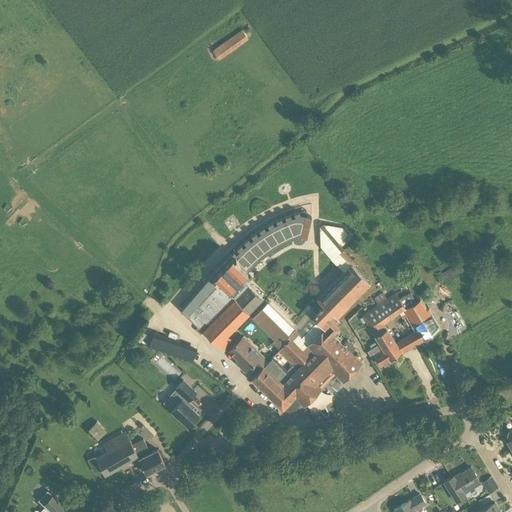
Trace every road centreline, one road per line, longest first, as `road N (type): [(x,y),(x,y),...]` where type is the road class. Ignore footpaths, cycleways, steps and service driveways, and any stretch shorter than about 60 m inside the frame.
road 1 (residential): [(165,479),(466,407)]
road 2 (track): [(18,174),(117,103),(225,245)]
road 3 (track): [(0,157),(162,312)]
road 4 (residential): [(366,505),(471,432)]
